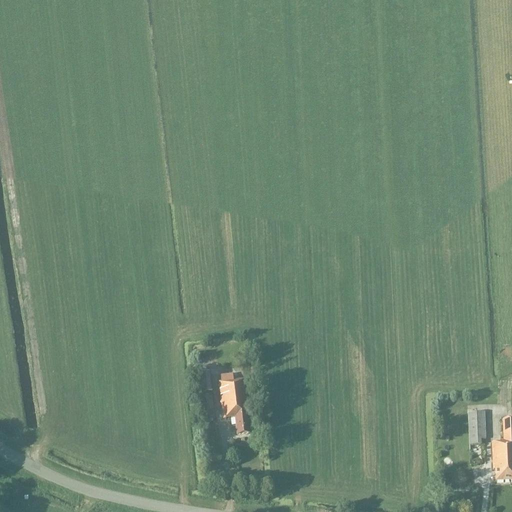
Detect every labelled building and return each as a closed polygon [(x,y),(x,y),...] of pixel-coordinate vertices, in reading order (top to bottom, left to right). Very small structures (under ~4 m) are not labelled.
[(208,373),(194,375),(197,395),(211,394),(208,373)] [(249,417),(244,379),(219,382),(223,419),(235,418),(237,435),(248,434),(246,417),(249,417)] [(214,412),(212,398),(200,399),(201,413),(214,412)] [(485,440),(483,413),(467,413),(469,446),(480,445),(480,440),(485,440)] [(511,420),(502,421),(503,441),(499,441),(499,443),(491,443),(492,471),(494,470),(495,482),(511,481),(511,420)]
